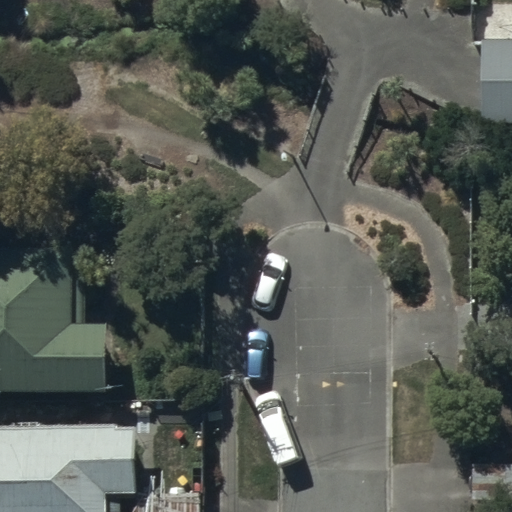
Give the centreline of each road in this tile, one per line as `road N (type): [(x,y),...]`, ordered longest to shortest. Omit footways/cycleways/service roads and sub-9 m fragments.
road 1 (residential): [(355,67),(313,195),(316,333)]
road 2 (residential): [(338,511),(316,333)]
